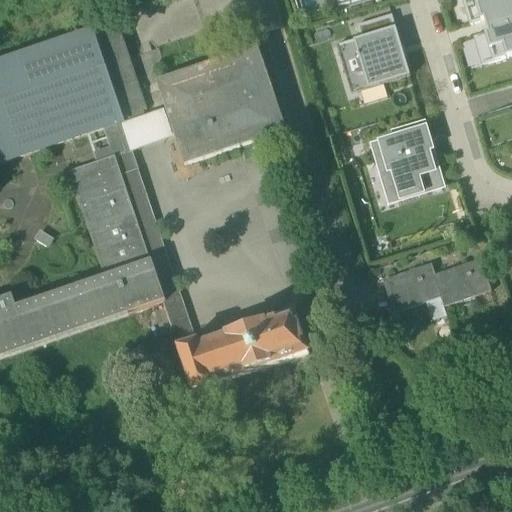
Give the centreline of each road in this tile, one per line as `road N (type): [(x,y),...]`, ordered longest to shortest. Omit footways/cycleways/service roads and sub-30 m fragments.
road 1 (unclassified): [(262,0),(344,277)]
road 2 (residential): [(425,0),(472,165),(511,194)]
road 3 (secondary): [(511,465),(378,511)]
